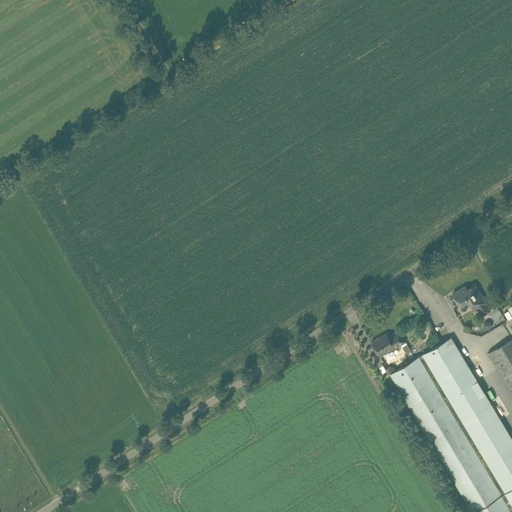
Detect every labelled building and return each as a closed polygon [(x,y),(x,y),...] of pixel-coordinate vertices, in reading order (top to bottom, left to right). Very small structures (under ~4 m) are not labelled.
[(491,311),(475,284),(468,288),(466,285),(453,293),(460,305),(468,301),(474,311),(477,309),(482,316),(491,311)] [(504,302),(500,296),(494,299),(498,306),(504,302)] [(389,336),(386,333),(372,342),(380,356),(399,345),(399,346),(406,342),(399,330),(389,336)] [(511,511),(511,436),(457,345),(452,336),(390,373),(473,511),(511,511)] [(511,337),(488,352),(511,391),(511,337)]
